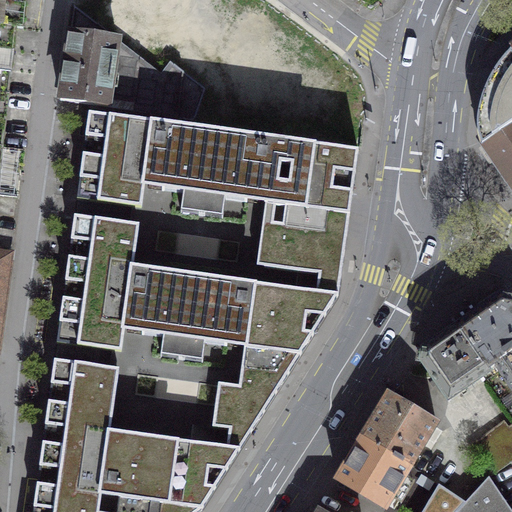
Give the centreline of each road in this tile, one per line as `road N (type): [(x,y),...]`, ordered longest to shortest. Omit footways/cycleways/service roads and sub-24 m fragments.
road 1 (residential): [(55,0),(6,378),(1,511)]
road 2 (primary): [(410,238),(386,299),(265,511)]
road 3 (residential): [(433,87),(306,0)]
road 4 (tertiary): [(511,236),(425,141)]
